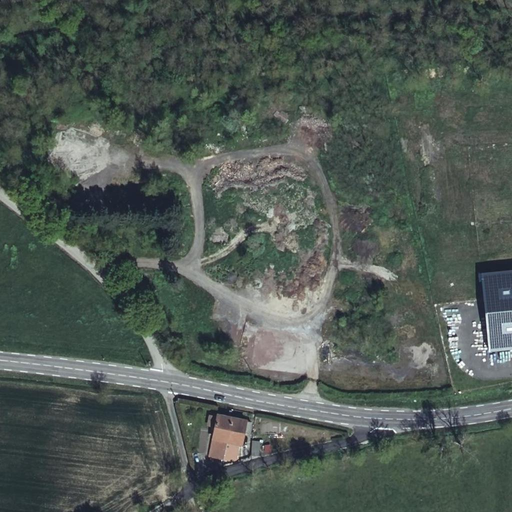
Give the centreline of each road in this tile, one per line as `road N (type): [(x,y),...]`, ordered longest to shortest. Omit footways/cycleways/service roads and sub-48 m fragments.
road 1 (unclassified): [(0,185),(136,308),(168,381)]
road 2 (secondary): [(168,381),(386,420)]
road 3 (unclassified): [(386,420),(354,441),(193,485)]
road 4 (secondary): [(0,361),(168,381)]
road 5 (secondary): [(386,420),(511,409)]
